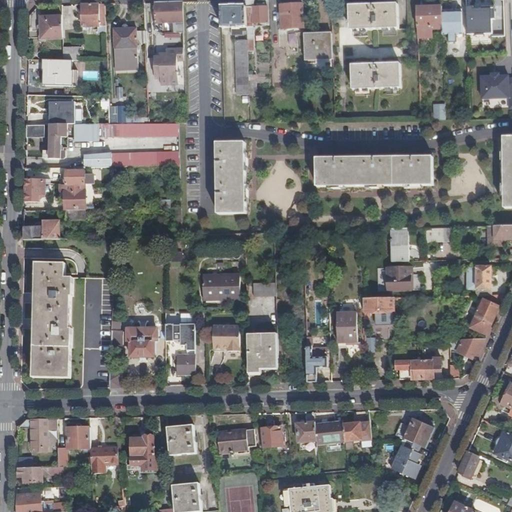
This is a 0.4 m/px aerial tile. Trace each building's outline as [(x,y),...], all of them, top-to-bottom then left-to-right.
[(254,7),(254,0),(247,0),(248,7),(248,28),(249,41),(250,53),(255,52),(254,23),(270,22),(269,7),(254,7)] [(477,19),(476,0),(467,0),(468,20),(477,19)] [(185,34),(184,2),(166,3),(156,3),(157,24),(181,23),(181,27),(179,27),(179,34),(185,34)] [(283,29),(306,28),(304,3),(281,5),(283,29)] [(108,32),(107,5),(84,5),(84,27),(88,27),(92,27),(100,27),(100,32),(108,32)] [(399,29),(398,5),(351,7),(352,31),(399,29)] [(248,28),(248,7),(223,8),(224,28),(233,28),(233,36),(243,35),(243,31),(246,31),(246,28),(248,28)] [(443,13),(443,8),(418,9),(419,39),(434,38),(433,27),(444,27),(443,13)] [(463,13),(443,13),(444,27),(444,35),(451,35),(451,43),(457,42),(457,35),(464,35),(463,13)] [(64,40),(63,16),(39,17),(40,40),(64,40)] [(138,39),(138,33),(138,29),(116,29),(117,70),(139,69),(138,39)] [(147,45),(146,33),(138,33),(138,39),(143,45),(147,45)] [(335,59),(334,35),(306,36),(307,60),(335,59)] [(251,95),(251,93),(251,89),(250,76),(250,53),(249,41),(236,41),(238,95),(251,95)] [(65,61),(81,61),(80,47),(64,48),(65,61)] [(185,62),(185,49),(168,50),(168,54),(161,55),(161,57),(156,58),(156,80),(162,80),(162,86),(179,86),(179,77),(181,77),(181,72),(179,72),(179,62),(185,62)] [(402,89),(401,64),(353,66),(354,90),(402,89)] [(510,88),(510,73),(477,73),(477,89),(510,88)] [(434,104),(435,121),(447,121),(446,104),(434,104)] [(114,125),(127,125),(127,107),(111,108),(111,125),(114,125)] [(180,138),(180,124),(150,124),(127,125),(114,125),(114,138),(180,138)] [(45,152),(45,159),(51,159),(51,160),(62,160),(62,154),(65,154),(65,148),(69,147),(69,125),(52,126),(52,152),(45,152)] [(42,126),(28,126),(28,138),(42,138),(42,131),(46,131),(46,126),(42,126)] [(247,215),(246,144),(218,144),(219,215),(247,215)] [(113,155),(113,167),(174,166),(181,166),(181,152),(113,155)] [(434,187),(434,158),(318,160),(319,188),(434,187)] [(67,185),(87,185),(95,185),(94,176),(86,176),(86,171),(67,172),(67,185)] [(27,179),(26,203),(40,203),(40,197),(46,197),(46,185),(52,185),(52,180),(27,179)] [(67,192),(67,211),(88,211),(87,185),(67,185),(61,185),(61,190),(64,190),(64,192),(67,192)] [(88,211),(67,211),(67,220),(88,220),(88,211)] [(25,228),(25,241),(61,239),(61,222),(44,222),(44,227),(25,228)] [(511,227),(489,228),(490,248),(492,247),(504,246),(505,247),(506,247),(506,241),(511,240),(511,227)] [(455,243),(455,229),(445,230),(446,243),(455,243)] [(428,244),(446,243),(445,230),(427,230),(428,244)] [(411,263),(411,231),(393,231),(394,263),(411,263)] [(67,278),(67,264),(37,263),(34,378),(72,379),(73,329),(71,329),(72,297),(74,297),(74,278),(67,278)] [(491,297),(493,297),(493,268),(478,268),(478,270),(469,270),(469,290),(478,290),(478,297),(491,297)] [(414,277),(413,269),(390,269),(390,292),(413,291),(412,277),(414,277)] [(290,273),(277,273),(277,285),(277,297),(278,335),(279,359),(290,359),(290,321),(292,321),(290,273)] [(242,299),(242,275),(212,276),(212,299),(242,299)] [(277,297),(277,285),(255,285),(255,298),(277,297)] [(366,301),(366,320),(371,320),(371,314),(396,313),(396,303),(399,303),(398,300),(366,301)] [(496,319),(500,308),(485,302),(472,328),(488,336),(496,319)] [(194,323),(193,314),(182,314),(182,323),(194,323)] [(360,346),(359,315),(339,315),(340,345),(347,345),(347,346),(360,346)] [(112,353),(120,353),(121,332),(120,324),(113,323),(112,353)] [(159,331),(157,330),(146,330),(146,326),(143,326),(143,330),(131,330),(129,332),(129,341),(131,343),(132,345),(132,358),(156,357),(156,343),(158,343),(159,341),(159,331)] [(169,326),(169,343),(175,343),(175,342),(182,342),(182,347),(188,347),(188,352),(197,352),(197,326),(182,326),(182,327),(175,327),(175,326),(169,326)] [(215,350),(226,350),(226,349),(230,349),(230,350),(230,352),(242,352),(241,326),(215,327),(215,350)] [(262,367),(279,367),(279,359),(278,335),(249,336),(250,371),(263,371),(262,367)] [(367,340),(367,353),(376,353),(376,340),(367,340)] [(480,354),(486,340),(464,341),(458,353),(477,362),(480,354)] [(296,384),(309,384),(308,347),(308,341),(304,341),(304,350),(298,350),(298,359),(298,380),(296,380),(296,384)] [(309,384),(318,383),(318,369),(330,368),(329,358),(328,358),(328,349),(313,349),(313,347),(308,347),(309,384)] [(179,375),(197,375),(197,369),(197,363),(197,357),(188,357),(179,357),(179,375)] [(424,381),(436,381),(435,372),(443,372),(443,360),(434,360),(434,363),(424,363),(424,381)] [(410,381),(424,381),(424,363),(413,363),(413,372),(401,372),(401,382),(410,381)] [(280,384),(287,384),(289,368),(279,367),(280,384)] [(452,380),(460,380),(460,367),(451,367),(452,380)] [(203,386),(208,386),(207,385),(207,369),(197,369),(197,375),(197,386),(203,386)] [(111,388),(122,388),(122,375),(112,375),(111,388)] [(219,386),(229,386),(228,377),(219,377),(219,386)] [(511,387),(503,406),(511,409),(511,387)] [(49,451),(49,420),(28,421),(20,429),(33,428),(33,450),(40,450),(40,452),(49,451)] [(422,448),(427,450),(434,432),(414,422),(410,430),(408,429),(407,432),(402,432),(400,436),(404,440),(406,441),(422,448)] [(344,426),(344,423),(317,426),(318,442),(319,446),(346,443),(344,426)] [(317,426),(317,424),(298,425),(299,445),(318,442),(317,426)] [(374,442),(372,424),(344,426),(346,443),(353,442),(363,441),(364,449),(374,448),(374,442)] [(195,427),(169,429),(171,457),(198,455),(195,427)] [(282,428),(262,430),(264,449),(284,447),(282,428)] [(92,449),(91,429),(68,429),(69,450),(92,449)] [(257,447),(256,431),(219,434),(221,453),(232,452),(232,454),(234,453),(234,452),(249,451),(249,448),(257,447)] [(511,462),(511,435),(506,433),(495,456),(511,462)] [(145,472),(160,472),(160,457),(156,457),(155,438),(145,438),(145,440),(133,440),(134,458),(133,458),(134,467),(144,467),(145,472)] [(406,441),(403,441),(403,447),(393,470),(413,479),(420,465),(418,465),(415,463),(419,454),(422,448),(406,441)] [(121,466),(120,449),(92,450),(92,467),(93,475),(107,475),(107,467),(121,466)] [(69,450),(59,450),(60,468),(64,467),(69,467),(69,450)] [(480,459),(469,453),(462,469),(460,474),(471,479),(480,459)] [(64,467),(60,468),(33,469),(19,469),(19,479),(25,479),(25,484),(44,484),(44,476),(64,476),(64,467)] [(203,511),(200,485),(174,487),(176,510),(176,511),(203,511)] [(334,511),(333,501),(332,487),(312,489),(311,485),(309,485),(309,489),(291,490),(292,511),(334,511)] [(42,495),(19,497),(18,511),(67,511),(67,504),(54,505),(54,502),(43,503),(42,495)] [(511,497),(511,498),(506,496),(502,503),(508,506),(508,507),(511,508),(511,497)]
